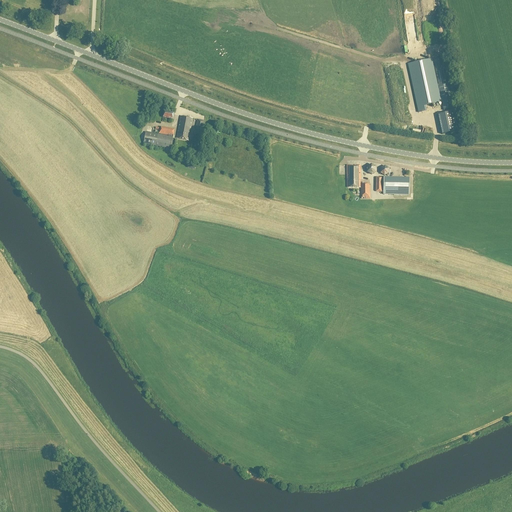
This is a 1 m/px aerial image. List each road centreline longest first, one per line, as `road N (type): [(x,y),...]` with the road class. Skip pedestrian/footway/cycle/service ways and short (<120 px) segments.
road 1 (unclassified): [(511,162),(410,154),(291,127),(0,19)]
road 2 (track): [(175,213),(215,203),(511,285)]
